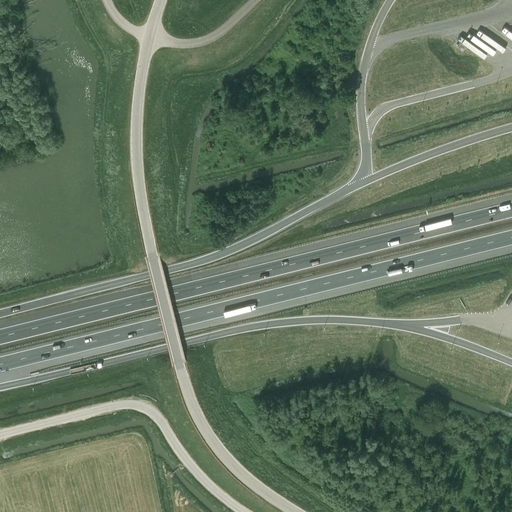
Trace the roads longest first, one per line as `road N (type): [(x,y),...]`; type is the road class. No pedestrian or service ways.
road 1 (unclassified): [(294,511),(211,442),(179,364),(136,171),(138,91),(160,0)]
road 2 (motorway): [(0,365),(511,237)]
road 3 (motorway): [(511,210),(0,336)]
road 4 (motorway): [(0,384),(253,326),(401,325)]
road 5 (motorway): [(350,189),(226,254),(0,314)]
road 6 (unclassified): [(0,435),(141,403),(249,511)]
